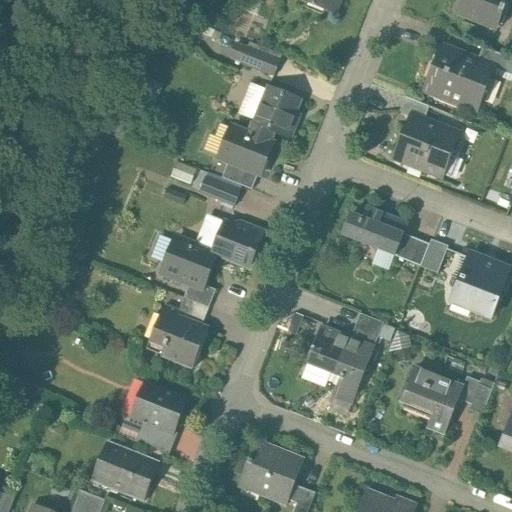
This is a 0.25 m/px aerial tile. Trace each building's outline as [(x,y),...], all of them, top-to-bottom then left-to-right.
[(297,0),(336,15),(341,1),(339,0),(297,0)] [(461,0),(456,15),(482,25),(484,20),(496,25),(501,12),(504,13),(509,0),(461,0)] [(480,61),(443,47),(426,91),(478,112),(495,70),(496,67),(480,61)] [(281,61),(250,48),(244,62),(275,75),(281,61)] [(511,58),(485,48),(480,61),(496,67),(495,70),(511,76),(511,58)] [(300,98),(270,87),(252,135),(271,142),(271,140),(266,130),(267,128),(290,137),(295,124),(291,122),(300,98)] [(430,107),(406,97),(400,112),(411,116),(412,115),(425,120),(430,107)] [(425,120),(412,115),(411,116),(394,160),(443,179),(460,134),(425,120)] [(252,135),(236,129),(224,160),(231,163),(260,174),(261,175),(273,143),(271,142),(252,135)] [(260,174),(231,163),(225,179),(254,190),(260,174)] [(240,192),(207,178),(201,192),(235,206),(240,192)] [(408,223),(367,207),(363,218),(352,213),(343,236),(395,256),(404,234),(408,223)] [(247,231),(226,222),(214,254),(249,268),(263,231),(249,226),(247,231)] [(430,245),(404,234),(395,256),(421,267),(430,245)] [(214,254),(176,239),(163,272),(190,283),(204,288),(205,286),(217,255),(214,254)] [(448,247),(432,240),(430,245),(421,267),(438,274),(448,247)] [(511,271),(471,255),(454,298),(456,299),(459,292),(476,299),(473,309),(494,317),(511,271)] [(204,288),(190,283),(185,297),(209,307),(216,290),(205,286),(204,288)] [(209,307),(185,297),(179,310),(177,316),(202,326),(209,307)] [(202,326),(177,316),(179,310),(166,304),(148,347),(196,367),(211,330),(202,326)] [(385,322),(363,313),(358,324),(381,333),(385,322)] [(381,333),(358,324),(354,334),(377,344),(381,333)] [(352,340),(324,329),(311,362),(339,373),(352,340)] [(375,349),(352,340),(339,373),(345,376),(337,395),(354,401),(375,349)] [(464,385),(417,366),(403,399),(435,412),(429,426),(446,433),(461,398),(466,386),(464,385)] [(483,380),(469,374),(464,385),(466,386),(461,398),(474,403),(482,383),(483,380)] [(496,381),(485,376),(483,380),(482,383),(494,387),(496,381)] [(187,399),(145,383),(132,417),(144,422),(174,433),(175,432),(187,399)] [(474,403),(472,408),(484,412),(494,387),(482,383),(474,403)] [(511,419),(501,447),(511,451),(511,419)] [(174,433),(144,422),(137,441),(170,454),(178,434),(175,432),(174,433)] [(138,456),(106,443),(96,469),(123,480),(119,490),(145,501),(152,484),(130,475),(138,456)] [(299,459),(263,444),(256,462),(250,460),(241,482),(262,490),(261,494),(293,506),(294,503),(300,487),(289,483),(299,459)] [(160,465),(138,456),(130,475),(152,484),(160,465)] [(300,487),(294,503),(297,504),(293,511),(308,511),(316,493),(300,487)] [(0,494),(1,495),(0,497),(0,511),(8,511),(16,493),(2,488),(0,491),(0,494)] [(81,491),(72,511),(85,511),(92,495),(81,491)] [(394,501),(366,491),(359,509),(365,511),(413,511),(416,505),(395,498),(394,501)] [(100,511),(105,500),(92,495),(85,511),(100,511)]
